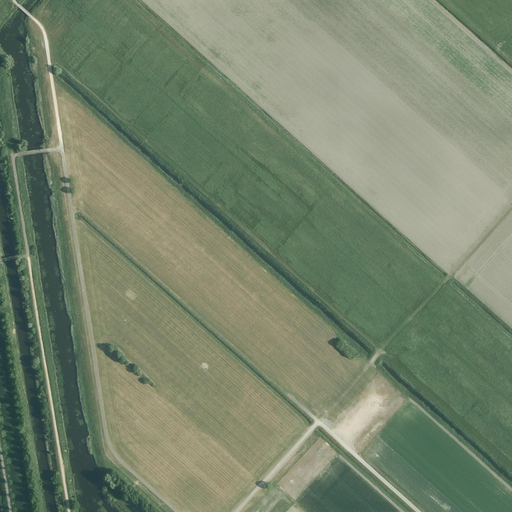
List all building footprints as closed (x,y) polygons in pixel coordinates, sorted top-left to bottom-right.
[(49,0),(38,13),(54,26),(76,0),(49,0)] [(108,154),(106,155),(113,168),(124,162),(116,146),(106,151),(108,154)] [(79,184),(87,183),(87,173),(84,173),(84,171),(77,171),(77,174),(75,175),(75,181),(79,181),(79,184)] [(152,174),(144,186),(148,189),(156,177),(152,174)] [(153,185),(149,189),(156,196),(160,191),(153,185)] [(91,210),(93,207),(80,195),(73,202),(79,208),(83,203),(91,210)] [(128,202),(108,225),(118,234),(122,229),(120,227),(136,209),(128,202)] [(152,216),(156,220),(167,209),(163,204),(152,216)] [(99,212),(92,219),(99,226),(106,219),(99,212)] [(174,214),(163,226),(168,230),(178,219),(174,214)] [(181,227),(174,235),(178,239),(193,224),(188,219),(184,223),(185,223),(181,227)] [(196,233),(193,237),(197,241),(204,234),(199,229),(196,233)] [(127,277),(134,282),(138,277),(130,273),(127,277)] [(407,291),(414,282),(412,280),(405,290),(407,291)] [(376,313),(388,309),(386,303),(374,308),(376,313)] [(321,460),(310,471),(316,477),(327,466),(321,460)]
